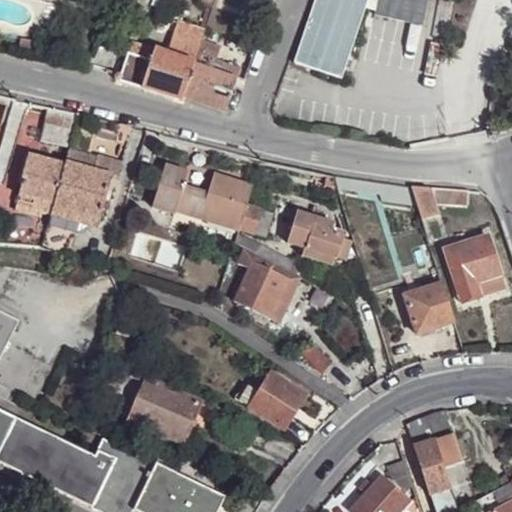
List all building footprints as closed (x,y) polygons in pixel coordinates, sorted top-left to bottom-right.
[(318,0),(296,65),(345,81),(368,9),(371,0),(318,0)] [(371,0),(368,9),(379,12),(377,16),(425,28),(431,0),(371,0)] [(141,89),(182,102),(184,97),(193,64),(199,44),(203,32),(176,22),(164,53),(154,49),(133,40),(116,81),(141,89)] [(365,63),(415,68),(417,44),(418,32),(368,28),(365,63)] [(223,76),(226,66),(219,64),(222,51),(199,44),(193,64),(223,76)] [(193,64),(184,97),(225,112),(240,71),(226,66),(223,76),(193,64)] [(14,100),(0,147),(0,148),(14,153),(28,103),(14,100)] [(69,147),(78,114),(49,108),(40,138),(69,147)] [(137,155),(151,159),(155,145),(157,137),(144,133),(137,155)] [(51,208),(51,211),(70,216),(96,223),(103,200),(110,178),(114,162),(68,150),(67,154),(63,165),(63,167),(51,208)] [(137,155),(131,181),(144,184),(151,159),(137,155)] [(21,187),(17,198),(51,208),(63,167),(27,157),(19,186),(21,187)] [(122,164),(114,162),(110,178),(103,200),(110,202),(122,164)] [(212,205),(207,203),(182,196),(185,182),(163,176),(152,218),(174,224),(174,220),(205,231),(212,205)] [(416,209),(411,190),(333,179),(338,195),(416,209)] [(205,231),(239,240),(240,238),(246,214),(252,195),(213,185),(207,203),(212,205),(205,231)] [(429,193),(411,190),(416,209),(431,202),(429,193)] [(456,195),(429,193),(431,202),(434,207),(466,209),(467,195),(456,195)] [(15,206),(49,215),(51,211),(51,208),(17,198),(15,206)] [(431,202),(416,209),(422,225),(437,220),(434,207),(431,202)] [(49,215),(38,251),(48,255),(60,258),(66,239),(64,236),(67,226),(70,216),(51,211),(49,215)] [(261,218),(246,214),(240,238),(255,241),(261,219),(261,218)] [(64,236),(66,239),(80,232),(96,223),(70,216),(67,226),(64,236)] [(306,254),(314,224),(295,218),(286,249),(303,254),(306,254)] [(271,222),(261,219),(255,241),(265,243),(271,222)] [(334,262),(338,263),(344,242),(331,238),(333,229),(314,224),(306,254),(334,262)] [(348,266),(353,244),(344,242),(338,263),(348,266)] [(479,287),(499,280),(487,242),(443,255),(460,307),(480,302),(479,300),(476,288),(479,287)] [(264,253),(259,262),(290,279),(296,270),(264,253)] [(334,262),(306,254),(303,254),(300,262),(332,271),(334,262)] [(281,332),(303,287),(290,279),(259,262),(245,256),(236,274),(248,279),(234,308),(281,332)] [(123,280),(128,283),(133,268),(109,261),(105,273),(123,280)] [(503,293),(499,280),(479,287),(483,299),(503,293)] [(417,341),(455,329),(442,291),(405,303),(417,341)] [(0,356),(17,324),(0,315),(0,356)] [(132,320),(119,317),(115,336),(126,338),(132,320)] [(314,344),(303,355),(325,375),(335,365),(314,344)] [(138,384),(143,374),(120,363),(115,374),(138,384)] [(249,413),(283,435),(305,400),(270,379),(249,413)] [(147,382),(129,422),(181,445),(200,405),(147,382)] [(216,511),(224,497),(103,439),(94,456),(0,410),(0,463),(100,511),(132,511),(134,509),(140,511),(216,511)] [(459,511),(465,509),(448,469),(468,462),(449,413),(408,427),(433,498),(437,511),(459,511)] [(412,481),(402,453),(387,460),(391,473),(403,484),(412,481)] [(383,475),(350,511),(403,511),(412,502),(383,475)] [(234,511),(238,504),(224,497),(216,511),(234,511)] [(511,511),(511,503),(496,511),(511,511)]
